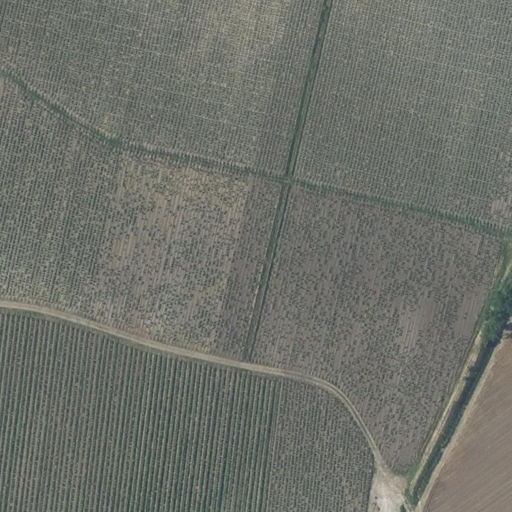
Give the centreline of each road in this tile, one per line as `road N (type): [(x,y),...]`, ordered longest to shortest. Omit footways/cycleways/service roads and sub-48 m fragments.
road 1 (track): [(510,251),(504,237),(121,147),(0,74)]
road 2 (track): [(396,490),(342,395),(322,385),(0,302)]
road 3 (track): [(396,490),(510,251)]
road 4 (track): [(412,511),(511,319)]
